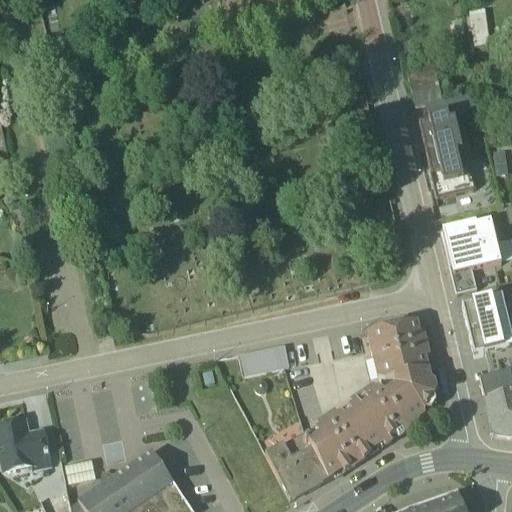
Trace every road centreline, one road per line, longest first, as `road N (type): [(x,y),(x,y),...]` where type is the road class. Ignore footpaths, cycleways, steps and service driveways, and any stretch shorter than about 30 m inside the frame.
road 1 (residential): [(433,296),(0,386)]
road 2 (residential): [(433,296),(364,0)]
road 3 (residential): [(466,460),(433,296)]
road 4 (secondary): [(337,511),(407,469),(466,460)]
